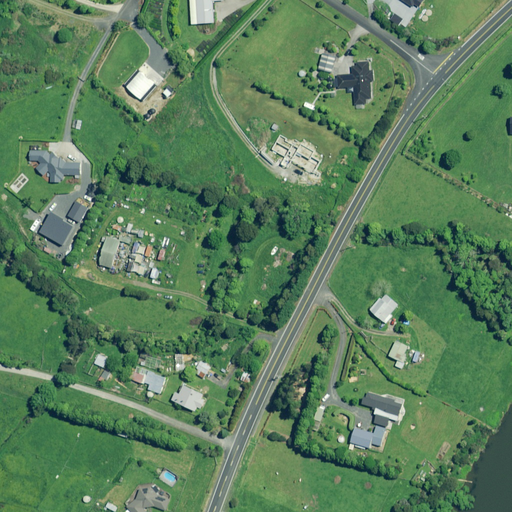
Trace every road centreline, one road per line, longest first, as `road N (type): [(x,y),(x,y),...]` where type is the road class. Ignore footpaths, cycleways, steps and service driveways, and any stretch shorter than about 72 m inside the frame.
road 1 (tertiary): [(439,79),(392,142),(319,274),(256,401),(214,511)]
road 2 (unknown): [(67,140),(74,97),(116,12)]
road 3 (residential): [(439,79),(330,0)]
